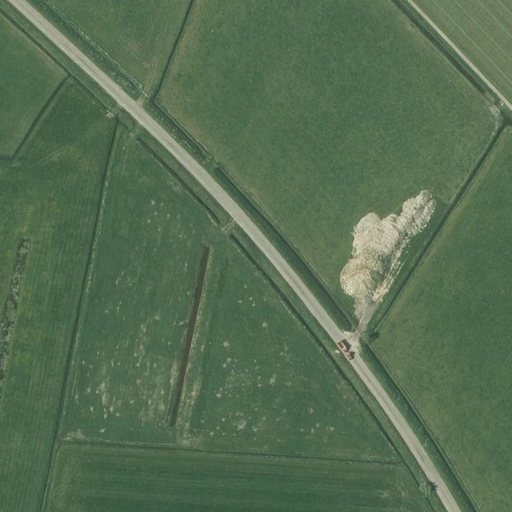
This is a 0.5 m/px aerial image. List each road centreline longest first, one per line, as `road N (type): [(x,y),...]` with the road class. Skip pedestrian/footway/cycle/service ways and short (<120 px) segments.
road 1 (tertiary): [(451,511),(365,376),(271,255),(12,0)]
road 2 (track): [(407,0),(511,109)]
